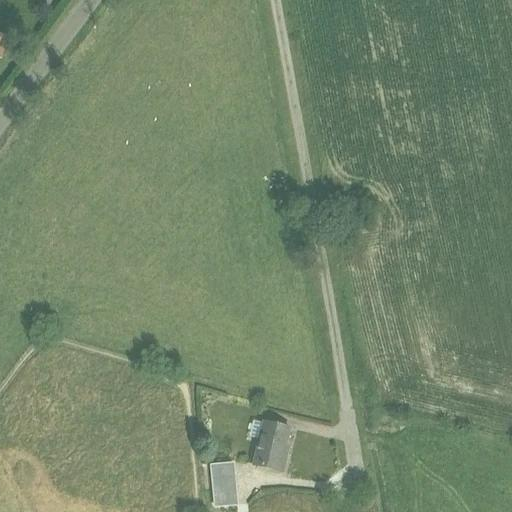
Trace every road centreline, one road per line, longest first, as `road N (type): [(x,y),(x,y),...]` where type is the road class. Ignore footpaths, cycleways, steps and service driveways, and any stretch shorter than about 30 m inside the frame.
road 1 (unknown): [(276,0),(351,410)]
road 2 (unclassified): [(0,128),(94,0)]
